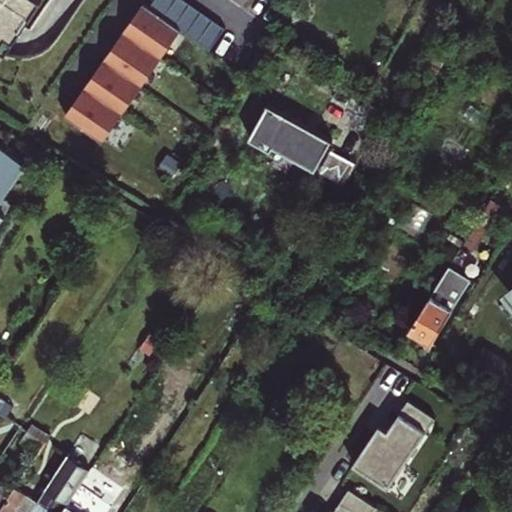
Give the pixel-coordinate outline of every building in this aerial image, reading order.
[(15,43),(43,0),(42,0),(0,0),(0,48),(7,38),(15,43)] [(205,11),(188,0),(160,0),(155,9),(154,9),(183,30),(189,34),(205,11)] [(147,3),(126,32),(164,58),(183,30),(154,9),(155,9),(147,3)] [(126,32),(107,60),(145,86),(164,58),(126,32)] [(107,60),(88,88),(125,114),(145,86),(107,60)] [(88,88),(68,115),(105,141),(125,114),(88,88)] [(338,139),(274,103),(255,138),(277,150),(280,145),(321,168),(338,139)] [(0,219),(9,204),(1,199),(14,180),(29,155),(3,138),(0,141),(0,219)] [(22,184),(14,180),(1,199),(9,204),(22,184)] [(457,255),(468,237),(462,233),(449,251),(457,255)] [(472,280),(450,266),(410,329),(433,343),(472,280)] [(511,290),(511,362),(485,346),(470,370),(511,394),(511,290)] [(0,411),(16,422),(26,407),(18,402),(19,399),(0,386),(0,411)] [(434,413),(409,397),(391,425),(381,419),(356,457),(391,480),(434,413)] [(47,434),(32,424),(21,441),(36,451),(47,434)] [(84,511),(85,511),(96,493),(80,483),(61,511),(84,511)] [(332,511),(327,511),(321,508),(318,511),(370,511),(377,502),(351,485),(332,511)] [(0,511),(14,511),(27,494),(16,487),(6,502),(0,510),(0,511)] [(14,511),(29,511),(37,501),(27,494),(14,511)] [(53,511),(37,501),(29,511),(53,511)]
